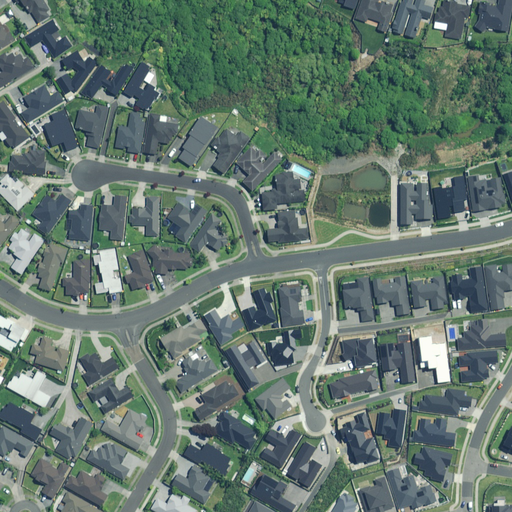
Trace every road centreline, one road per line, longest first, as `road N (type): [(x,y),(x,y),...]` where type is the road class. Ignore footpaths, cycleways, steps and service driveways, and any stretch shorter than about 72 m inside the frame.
road 1 (residential): [(259,265),(238,203),(225,190),(100,170)]
road 2 (residential): [(127,511),(170,427),(123,321)]
road 3 (tertiary): [(511,226),(319,257)]
road 4 (tertiary): [(259,265),(123,321)]
road 5 (tertiary): [(123,321),(73,321),(0,287)]
road 6 (residential): [(447,315),(324,331)]
